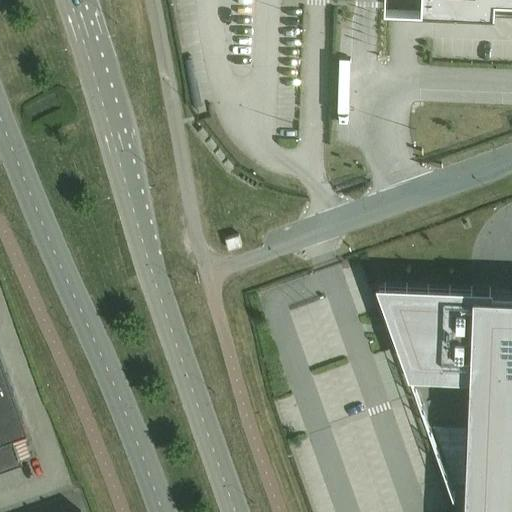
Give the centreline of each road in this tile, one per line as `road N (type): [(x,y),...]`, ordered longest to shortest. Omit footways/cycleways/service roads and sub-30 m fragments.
road 1 (tertiary): [(236,511),(130,206),(72,0)]
road 2 (tertiary): [(0,122),(160,511)]
road 3 (unclassified): [(511,159),(277,245)]
